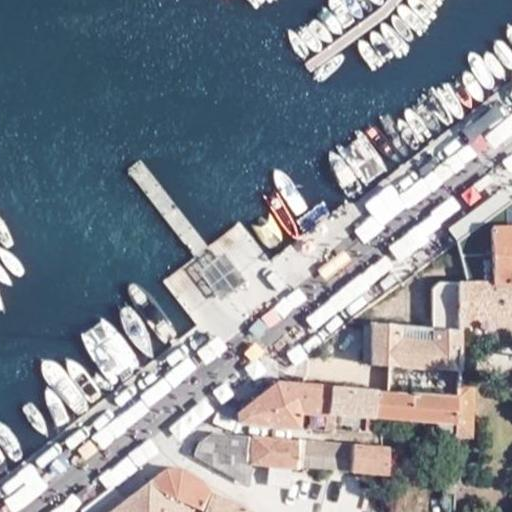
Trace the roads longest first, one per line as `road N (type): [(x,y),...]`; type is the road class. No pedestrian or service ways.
road 1 (secondary): [(511,144),(151,427)]
road 2 (residential): [(151,427),(194,464),(286,511)]
road 3 (secondary): [(151,427),(39,511)]
